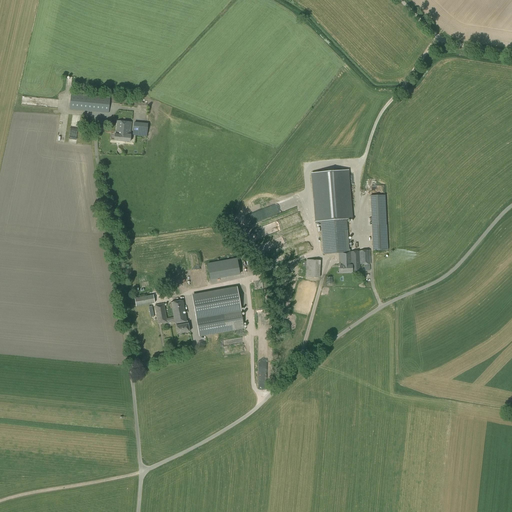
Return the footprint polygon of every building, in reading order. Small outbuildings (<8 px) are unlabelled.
[(108,113),(110,97),(71,94),(70,110),(108,113)] [(130,134),(131,122),(117,121),(116,134),(115,134),(114,140),(130,142),(131,135),(130,134)] [(147,137),(148,124),(134,122),(133,135),(147,137)] [(349,170),(311,173),(311,174),(315,222),(315,224),(320,223),(323,255),(339,253),(349,252),(347,220),(353,219),(352,210),(349,170)] [(372,251),(387,250),(386,193),(373,193),(373,207),(371,207),(372,251)] [(349,252),(339,253),(340,272),(360,271),(359,264),(370,264),(370,251),(349,252)] [(209,280),(240,275),(237,258),(207,263),(209,280)] [(306,260),(305,277),(319,278),(320,261),(306,260)] [(200,336),(244,328),(237,288),(193,296),(200,336)] [(136,307),(154,303),(153,295),(134,298),(136,307)] [(187,321),(183,300),(171,303),(173,317),(167,319),(164,304),(155,305),(158,324),(174,321),(175,323),(176,323),(177,334),(189,332),(188,324),(187,321)] [(243,343),(242,337),(222,341),(224,347),(243,343)] [(297,361),(299,353),(291,352),(289,360),(297,361)]
